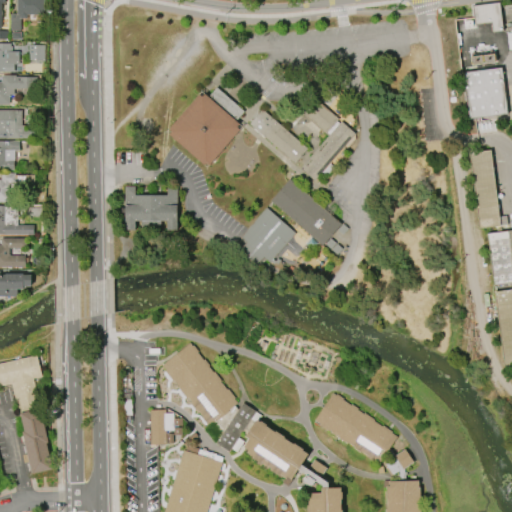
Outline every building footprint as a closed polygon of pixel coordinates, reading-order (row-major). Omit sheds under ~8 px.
[(16,0),(43,0),(43,14),(26,14),(26,18),(19,18),(19,30),(10,30),(10,13),(16,13),(16,0)] [(473,5),(499,2),(502,30),(493,31),(491,22),(475,24),(473,5)] [(0,31),(8,31),(8,39),(0,39),(0,31)] [(13,71),(0,71),(0,43),(10,43),(10,46),(11,46),(11,51),(18,51),(18,64),(13,64),(13,71)] [(28,61),(28,45),(44,45),(44,60),(28,61)] [(501,68),(507,112),(469,117),(463,72),(501,68)] [(9,104),(0,104),(0,82),(1,82),(1,75),(15,75),(15,77),(36,77),(36,86),(32,86),(32,89),(13,89),(13,94),(9,94),(9,104)] [(201,88),(165,129),(206,165),(242,124),(235,118),(243,109),(216,85),(208,94),(201,88)] [(354,133),(314,180),(301,169),(302,168),(301,166),(329,134),(327,132),(325,133),(305,115),(318,100),(338,118),(336,121),(338,123),(340,121),(354,133)] [(262,109),(307,148),(294,163),(249,123),(262,109)] [(0,110),(22,110),(22,125),(34,125),(34,138),(0,138),(0,110)] [(0,141),(19,141),(19,151),(14,151),(14,170),(0,170),(0,141)] [(490,149),(499,216),(506,215),(507,224),(479,228),(469,152),(490,149)] [(7,201),(0,201),(0,173),(15,173),(15,175),(34,174),(34,186),(17,186),(17,185),(6,186),(7,201)] [(289,178),(341,224),(321,246),(270,200),(289,178)] [(177,186),(177,230),(166,230),(166,221),(160,221),(160,229),(141,229),(141,221),(135,221),(135,230),(125,230),(124,187),(134,186),(134,194),(167,194),(166,186),(177,186)] [(33,234),(0,234),(0,205),(7,205),(7,206),(17,206),(17,225),(33,225),(33,234)] [(25,207),(42,207),(42,216),(25,217),(25,207)] [(295,233),(265,208),(234,245),(257,265),(266,255),(272,260),(295,233)] [(511,230),(511,282),(493,285),(486,233),(511,230)] [(25,267),(0,267),(0,238),(25,238),(25,247),(8,247),(9,255),(25,255),(25,267)] [(17,296),(0,296),(0,271),(5,271),(5,274),(23,274),(23,275),(31,275),(31,286),(23,286),(23,289),(17,289),(17,296)] [(511,289),(511,365),(504,366),(494,292),(511,289)] [(395,438),(397,440),(399,439),(405,446),(395,455),(404,449),(413,462),(404,468),(405,480),(418,480),(418,487),(420,487),(420,498),(419,498),(419,499),(420,499),(420,507),(419,507),(419,509),(420,509),(420,511),(163,511),(183,450),(185,450),(186,445),(216,454),(216,455),(222,457),(221,461),(222,462),(206,511),(306,511),(306,505),(308,505),(308,498),(311,498),(311,493),(321,492),(321,487),(322,487),(322,486),(315,481),(312,486),(302,480),(305,475),(298,470),(291,479),(287,476),(285,478),(279,474),(279,475),(251,457),(252,456),(246,452),(248,450),(243,447),(249,438),(245,435),(246,434),(242,432),(238,437),(244,441),(236,452),(231,448),(228,452),(215,443),(223,431),(215,421),(209,425),(207,423),(206,423),(201,417),(202,416),(197,410),(196,411),(190,403),(191,402),(187,397),(186,398),(178,388),(179,387),(173,379),(172,380),(164,370),(165,370),(161,365),(189,343),(192,346),(193,345),(198,351),(197,352),(203,360),(204,359),(209,366),(208,366),(212,372),(214,371),(221,381),(220,382),(226,389),(227,388),(235,398),(233,399),(237,403),(234,405),(238,409),(242,402),(262,416),(258,421),(260,422),(260,421),(266,425),(265,426),(274,432),(275,431),(285,437),(284,438),(293,444),(293,443),(303,449),(302,450),(308,454),(301,464),(307,468),(313,459),(326,468),(320,477),(328,482),(328,487),(340,487),(340,491),(342,491),(342,499),(340,499),(341,510),(342,509),(342,511),(385,511),(385,509),(386,509),(386,498),(385,498),(384,491),(386,491),(386,486),(388,486),(388,481),(398,481),(397,471),(391,476),(383,465),(391,459),(386,452),(379,463),(374,460),(373,461),(368,457),(368,456),(360,451),(359,452),(352,447),(353,446),(347,442),(347,444),(336,437),(337,435),(329,430),(328,431),(318,425),(319,423),(314,420),(332,393),(335,395),(336,394),(343,399),(342,399),(350,405),(351,404),(358,408),(357,409),(363,413),(364,413),(374,419),(373,420),(381,426),(382,425),(392,432),(391,433),(397,436),(395,438)] [(0,384),(10,382),(30,472),(57,466),(43,404),(38,405),(31,376),(40,374),(35,353),(0,360),(0,384)] [(131,394),(132,420),(124,420),(123,394),(131,394)] [(150,444),(149,409),(165,409),(165,413),(173,413),(173,430),(166,430),(166,444),(150,444)] [(182,427),(182,435),(174,435),(173,428),(182,427)]
